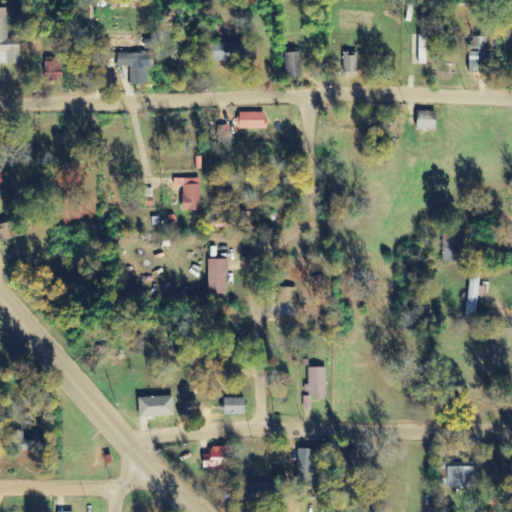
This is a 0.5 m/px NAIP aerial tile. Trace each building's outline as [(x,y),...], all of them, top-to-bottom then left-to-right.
[(0,64),(22,64),(22,39),(9,40),(9,9),(0,8),(0,64)] [(135,42),(135,33),(101,32),(101,40),(135,42)] [(417,64),(428,64),(429,36),(418,36),(417,64)] [(478,73),(478,69),(489,69),(488,37),(469,38),(471,74),(478,73)] [(246,45),(209,43),(209,61),(246,62),(246,45)] [(119,53),(119,67),(131,67),(131,85),(148,85),(148,69),(155,69),(155,54),(119,53)] [(285,54),(286,79),(302,78),(302,53),(285,54)] [(358,54),(344,55),(344,73),(358,73),(358,54)] [(63,60),(46,60),(47,79),(64,79),(63,60)] [(438,130),(438,112),(418,111),(418,130),(438,130)] [(240,129),(267,130),(267,114),(240,113),(240,129)] [(175,180),(175,188),(184,188),(184,212),(202,212),(202,179),(175,180)] [(20,239),(15,222),(0,225),(0,237),(2,243),(20,239)] [(462,263),(463,235),(445,235),(444,262),(462,263)] [(229,260),(210,260),(209,295),(228,295),(229,260)] [(482,274),(471,272),(464,319),(477,321),(480,299),(486,300),(487,288),(480,287),(482,274)] [(328,401),(327,368),(307,369),(308,396),(304,396),(304,410),(313,410),(313,401),(328,401)] [(176,417),(175,397),(140,398),(141,418),(176,417)] [(226,416),(248,415),(247,398),(226,399),(226,416)] [(213,455),(205,455),(205,470),(231,471),(231,448),(213,447),(213,455)] [(316,450),(297,450),(297,482),(315,482),(316,450)] [(476,468),(449,468),(448,488),(476,489),(476,468)]
